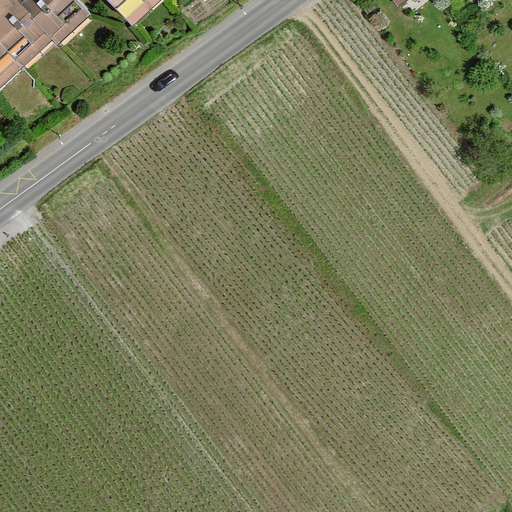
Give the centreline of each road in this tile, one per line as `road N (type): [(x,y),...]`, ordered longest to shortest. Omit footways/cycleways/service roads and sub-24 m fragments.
road 1 (track): [(287,0),(324,37),(511,284)]
road 2 (tertiary): [(287,0),(0,208)]
